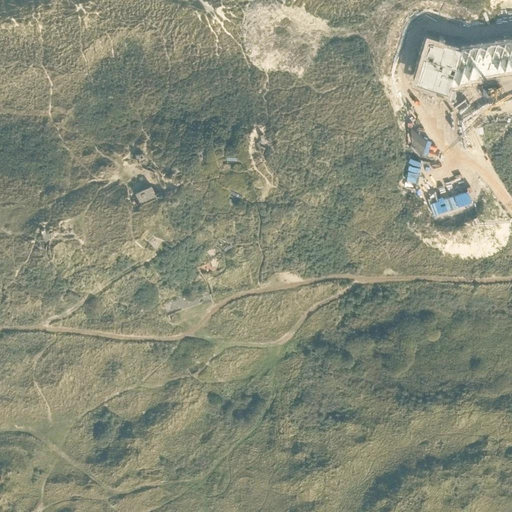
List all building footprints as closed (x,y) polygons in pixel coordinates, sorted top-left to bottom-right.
[(427,40),(414,84),(447,94),(449,87),(458,86),(458,84),(467,83),(468,80),(477,79),(477,76),(511,70),(511,40),(460,49),(460,50),(427,40)] [(415,128),(405,148),(428,158),(437,137),(415,128)] [(227,149),(227,157),(235,157),(234,160),(240,164),(242,161),(236,157),(236,149),(234,149),(234,148),(229,147),(229,149),(227,149)] [(198,157),(170,167),(174,176),(204,165),(205,157),(203,150),(196,153),(198,157)] [(240,186),(232,182),(229,189),(224,187),(222,190),(228,192),(230,190),(237,194),(240,186)] [(150,186),(136,193),(142,206),(160,197),(159,196),(157,197),(156,195),(158,194),(157,192),(154,193),(150,186)] [(147,233),(139,225),(132,232),(141,240),(145,236),(147,239),(152,235),(154,230),(150,228),(147,233)] [(45,232),(43,228),(40,229),(42,233),(40,236),(37,236),(38,241),(39,241),(46,245),(49,245),(49,241),(51,237),(53,236),(51,232),(49,233),(48,233),(45,232)] [(202,256),(205,264),(210,262),(212,267),(218,267),(219,261),(224,259),(223,255),(222,256),(221,253),(216,256),(217,258),(213,259),(210,252),(202,256)] [(275,275),(277,275),(308,270),(306,259),(275,265),(275,275)] [(200,272),(202,277),(212,273),(210,268),(200,272)] [(164,304),(168,314),(204,300),(205,304),(212,301),(209,294),(206,295),(203,289),(164,304)] [(191,355),(183,358),(186,367),(195,363),(196,362),(195,358),(193,359),(191,355)]
